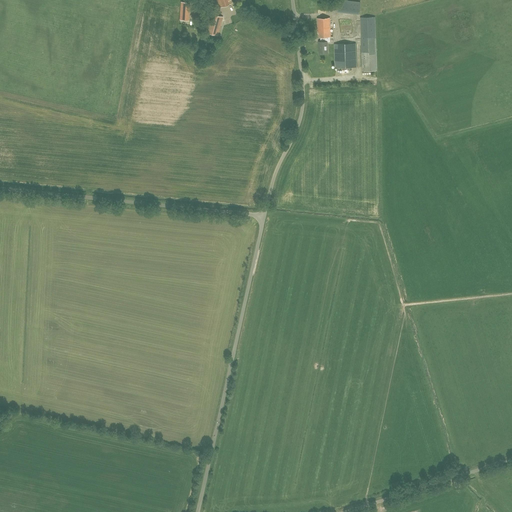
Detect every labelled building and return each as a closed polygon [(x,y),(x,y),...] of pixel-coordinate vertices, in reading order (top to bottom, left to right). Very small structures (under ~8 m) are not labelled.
[(338,0),(338,12),(344,13),(359,15),(360,2),(341,0),(338,0)] [(216,36),(222,17),(209,14),(204,32),(216,36)] [(375,38),(375,37),(374,17),(360,17),(361,38),(362,69),(362,71),(377,71),(376,38),(375,38)] [(325,37),(330,37),(330,18),(317,18),(318,37),(320,37),(320,42),(319,42),(319,53),(327,53),(327,41),(325,41),(325,37)] [(355,43),(334,44),(335,68),(337,68),(337,70),(350,69),(350,67),(356,67),(355,43)]
